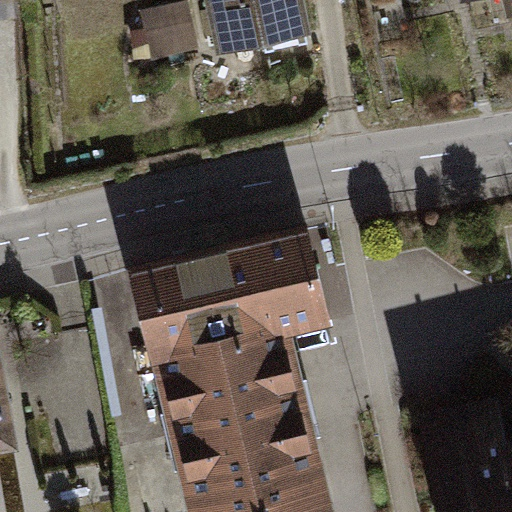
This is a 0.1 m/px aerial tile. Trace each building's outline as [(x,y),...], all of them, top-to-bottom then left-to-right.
[(298,0),(206,0),(218,57),(307,38),(298,0)] [(511,0),(453,0),(454,2),(461,0),(507,0),(511,19),(511,0)] [(186,1),(139,13),(152,64),(199,53),(186,1)] [(330,326),(305,226),(116,272),(141,372),(287,336),(330,326)] [(175,511),(330,511),(287,336),(141,372),(175,511)] [(0,440),(8,439),(0,391),(0,440)] [(511,511),(511,419),(500,422),(498,411),(426,427),(445,511),(511,511)]
